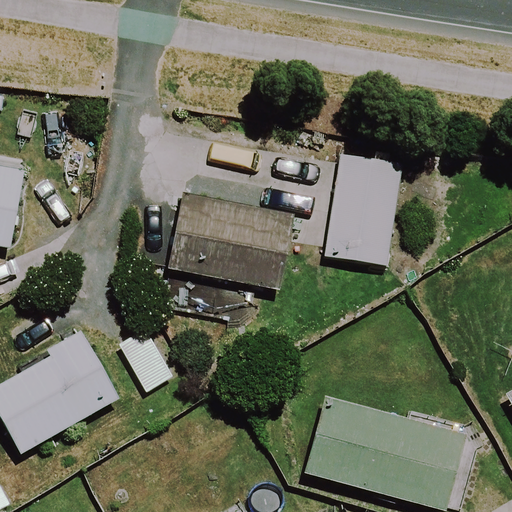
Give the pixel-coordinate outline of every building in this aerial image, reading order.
[(403,162),(343,153),(326,256),(386,265),(403,162)] [(25,168),(0,163),(0,244),(10,246),(25,168)] [(294,211),(183,190),(168,266),(280,287),(294,211)] [(174,377),(144,327),(118,343),(147,392),(174,377)] [(120,397),(81,329),(47,349),(50,354),(0,382),(0,415),(22,453),(120,397)] [(468,434),(326,393),(304,470),(446,510),(468,434)]
